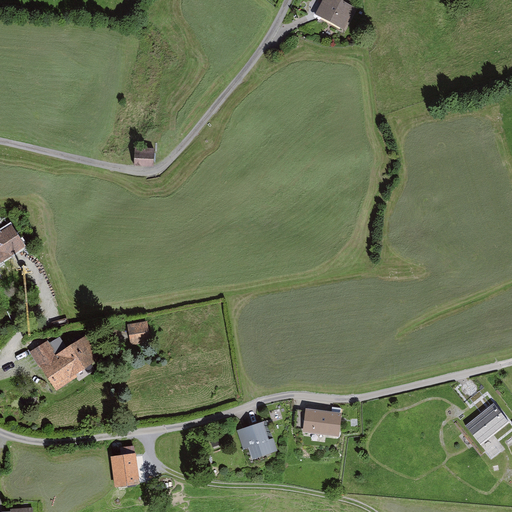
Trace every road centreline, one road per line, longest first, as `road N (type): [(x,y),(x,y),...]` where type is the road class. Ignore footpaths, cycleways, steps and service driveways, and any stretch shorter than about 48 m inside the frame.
road 1 (residential): [(511,362),(352,399),(277,397),(211,419),(117,435),(48,441),(0,431)]
road 2 (track): [(370,511),(329,495),(214,483),(166,469)]
